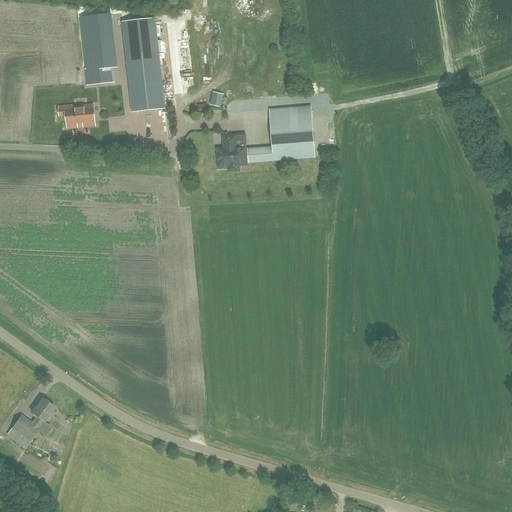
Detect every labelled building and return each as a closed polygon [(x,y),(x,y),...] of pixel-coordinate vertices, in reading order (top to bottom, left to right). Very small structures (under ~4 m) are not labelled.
[(111,11),(88,13),(90,31),(113,28),(111,11)] [(154,18),(122,22),(126,57),(128,71),(133,112),(165,108),(154,18)] [(115,46),(92,48),(94,66),(97,65),(117,63),(115,46)] [(95,126),(94,118),(93,113),(93,105),(84,106),(84,107),(85,109),(77,110),(76,108),(76,107),(72,107),(71,106),(59,107),(60,116),(67,115),(68,128),(78,127),(82,126),(82,127),(95,126)] [(314,157),(312,132),(310,106),(269,110),(272,146),(247,148),(248,162),(314,157)] [(133,131),(131,118),(103,121),(105,135),(133,131)] [(224,149),(217,149),(219,169),(227,168),(228,173),(240,172),(240,167),(247,166),(245,147),(236,148),(235,136),(223,137),(224,149)] [(32,423),(21,415),(11,428),(29,441),(39,428),(38,427),(43,421),(44,421),(54,407),(42,399),(32,413),(37,416),(32,423)]
